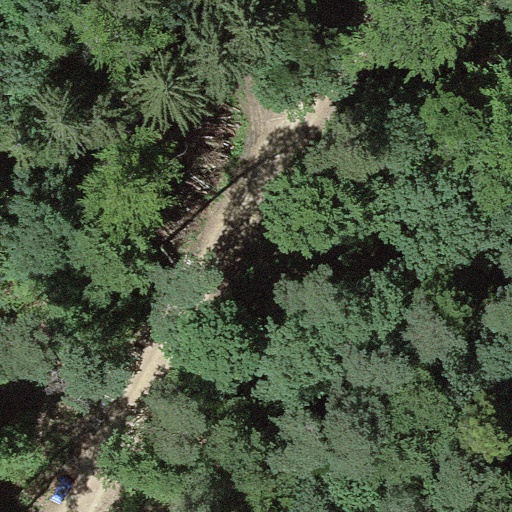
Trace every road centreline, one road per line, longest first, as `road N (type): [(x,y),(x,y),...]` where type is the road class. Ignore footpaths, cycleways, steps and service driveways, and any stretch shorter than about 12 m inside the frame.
road 1 (track): [(76,511),(186,316),(393,0)]
road 2 (track): [(0,179),(363,47)]
